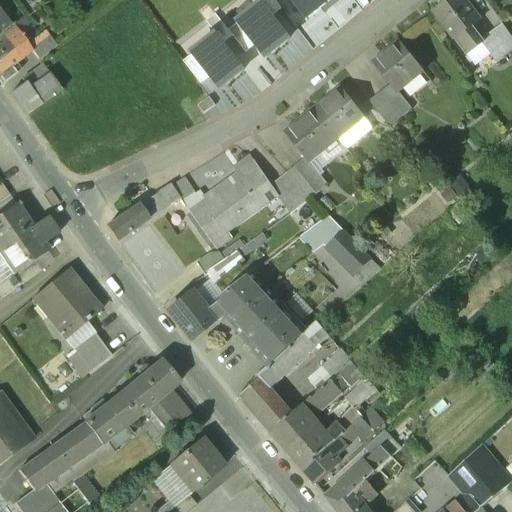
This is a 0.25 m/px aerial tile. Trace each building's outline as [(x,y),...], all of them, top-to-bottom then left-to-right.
[(259,0),(263,5),(272,16),(281,9),(273,0),(259,0)] [(334,0),(289,0),(306,22),(321,10),(334,0)] [(334,0),(321,10),(324,14),(342,0),(334,0)] [(463,0),(450,0),(434,13),(454,40),(455,40),(467,56),(482,44),(483,43),(481,40),(471,28),(479,22),(463,0)] [(263,5),(237,25),(253,47),(264,62),(291,41),(272,16),(263,5)] [(223,44),(233,37),(228,31),(216,15),(206,22),(215,34),(223,44)] [(22,16),(6,28),(7,29),(1,34),(19,60),(31,51),(29,48),(27,44),(37,36),(22,16)] [(237,25),(228,31),(233,37),(245,53),(253,47),(237,25)] [(483,43),(482,44),(496,63),(511,51),(511,38),(502,25),(481,40),(483,43)] [(37,36),(27,44),(29,48),(31,51),(37,59),(54,45),(44,31),(37,36)] [(19,60),(1,34),(0,34),(0,80),(3,84),(15,74),(19,69),(14,63),(19,60)] [(244,72),(223,44),(215,34),(189,54),(191,56),(208,79),(218,92),(244,72)] [(400,43),(373,65),(390,87),(395,92),(396,91),(421,71),(400,43)] [(200,85),(208,79),(191,56),(182,63),(200,85)] [(63,70),(51,79),(60,92),(72,83),(63,70)] [(39,82),(32,73),(22,80),(25,84),(10,94),(26,116),(60,92),(51,79),(49,75),(39,82)] [(412,111),(396,91),(395,92),(390,87),(381,94),(400,120),(412,111)] [(363,117),(342,90),(315,111),(337,138),(363,117)] [(381,94),(369,103),(389,128),(400,120),(381,94)] [(209,99),(198,107),(204,115),(215,107),(209,99)] [(315,111),(285,135),(305,160),(309,165),(311,164),(339,141),(337,138),(315,111)] [(309,165),(305,160),(294,168),(316,196),(328,186),(311,164),(309,165)] [(254,164),(188,210),(216,251),(232,240),(227,233),(278,197),(271,187),(254,164)] [(316,196),(294,168),(286,174),(287,174),(311,199),(312,199),(316,196)] [(311,199),(287,174),(271,187),(278,197),(290,215),(311,199)] [(195,196),(184,178),(173,187),(181,200),(184,204),(195,196)] [(172,185),(163,191),(172,205),(173,205),(181,200),(173,187),(172,185)] [(163,191),(127,213),(106,228),(116,242),(172,205),(163,191)] [(0,216),(0,249),(31,228),(15,206),(0,216)] [(328,217),(298,239),(313,254),(324,246),(326,248),(343,232),(328,217)] [(0,249),(0,255),(12,273),(13,274),(33,260),(34,261),(47,252),(42,245),(55,235),(44,219),(31,228),(0,249)] [(372,261),(343,232),(326,248),(355,277),(372,261)] [(237,244),(219,254),(224,261),(225,261),(241,250),(237,244)] [(209,255),(195,265),(203,276),(206,274),(224,261),(219,254),(209,255)] [(12,273),(0,281),(0,296),(1,298),(40,271),(34,261),(33,260),(13,274),(12,273)] [(239,281),(225,261),(224,261),(206,274),(221,295),(239,281)] [(101,309),(68,269),(30,300),(32,301),(39,295),(56,316),(49,322),(63,340),(101,309)] [(274,300),(251,276),(205,312),(213,322),(217,319),(222,316),(237,333),(274,300)] [(161,306),(167,313),(186,297),(182,291),(161,306)] [(190,293),(186,297),(198,309),(201,307),(190,293)] [(201,307),(198,309),(186,297),(167,313),(189,340),(213,322),(205,312),(201,307)] [(274,300),(237,333),(270,369),(306,334),(274,300)] [(270,369),(259,379),(269,391),(329,337),(318,324),(306,334),(270,369)] [(93,334),(65,356),(81,378),(110,356),(93,334)] [(342,351),(322,367),(331,382),(335,378),(339,374),(352,363),(342,351)] [(161,362),(107,405),(103,400),(90,410),(94,415),(84,424),(100,445),(106,440),(125,426),(147,408),(155,402),(170,389),(178,382),(161,362)] [(320,363),(310,379),(318,392),(331,382),(322,367),(320,363)] [(352,363),(339,374),(343,378),(338,382),(335,378),(331,382),(339,391),(361,373),(352,363)] [(269,391),(259,379),(238,398),(270,434),(291,416),(269,391)] [(318,392),(312,398),(320,408),(339,391),(331,382),(318,392)] [(170,389),(155,402),(176,429),(191,417),(170,389)] [(291,416),(270,434),(282,448),(313,421),(309,416),(314,413),(320,408),(312,398),(291,416)] [(0,464),(28,444),(0,405),(0,464)] [(353,409),(336,425),(345,436),(350,431),(363,420),(357,413),(353,409)] [(84,424),(17,471),(31,490),(33,493),(44,485),(100,445),(84,424)] [(321,431),(291,458),(303,472),(332,444),(334,446),(341,439),(345,436),(336,425),(325,436),(321,431)] [(125,426),(106,440),(113,451),(132,436),(125,426)] [(345,436),(341,439),(349,448),(358,440),(350,431),(345,436)] [(384,432),(375,440),(383,448),(389,444),(392,441),(384,432)] [(201,439),(169,465),(191,493),(223,467),(201,439)] [(332,444),(303,472),(315,486),(340,464),(336,460),(349,448),(341,439),(334,446),(332,444)] [(383,448),(375,440),(365,450),(372,458),(381,468),(392,459),(387,452),(383,448)] [(392,447),(389,444),(383,448),(387,452),(392,447)] [(511,484),(481,447),(449,477),(464,495),(456,503),(463,511),(479,511),(481,511),(511,484)] [(381,468),(372,458),(367,464),(376,473),(381,468)] [(366,483),(378,496),(397,479),(402,470),(392,459),(381,468),(376,473),(366,483)] [(365,462),(325,498),(335,510),(366,483),(376,473),(367,464),(365,462)] [(166,511),(185,497),(186,498),(191,493),(169,465),(149,481),(167,503),(156,511),(166,511)] [(366,483),(335,510),(336,511),(367,511),(363,506),(378,496),(366,483)] [(33,493),(31,490),(13,504),(19,511),(64,511),(44,485),(33,493)] [(185,497),(166,511),(186,511),(193,507),(186,498),(185,497)] [(463,511),(456,503),(445,511),(414,511),(406,503),(395,511),(463,511)]
